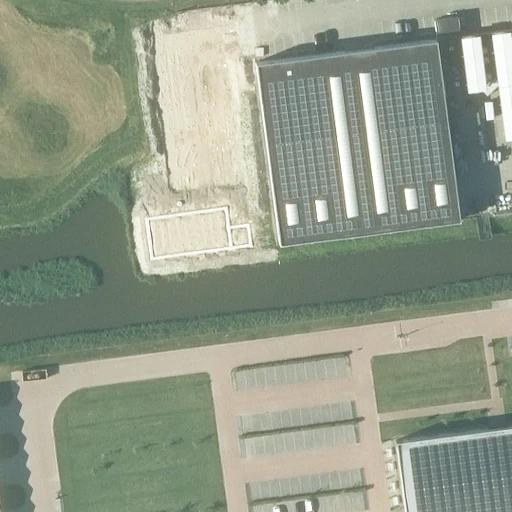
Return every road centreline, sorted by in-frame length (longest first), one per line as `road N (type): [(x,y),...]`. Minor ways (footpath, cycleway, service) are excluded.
road 1 (unknown): [(355,341),(367,511)]
road 2 (unknown): [(232,511),(209,362)]
